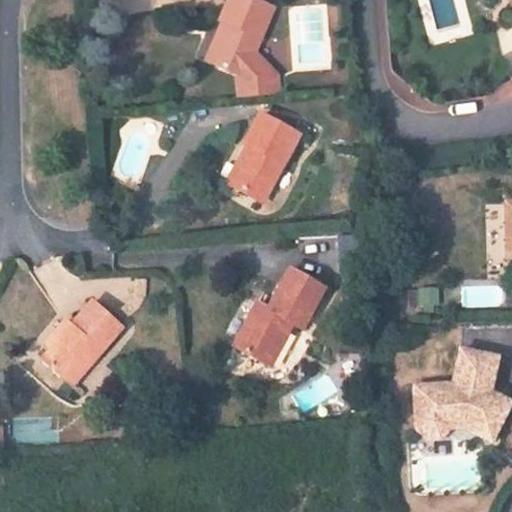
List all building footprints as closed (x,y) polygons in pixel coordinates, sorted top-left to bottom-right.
[(240,84),(245,9),(203,6),(201,39),(208,40),(205,82),(240,84)] [(201,39),(198,81),(205,82),(208,40),(201,39)] [(304,141),(265,123),(250,153),(258,157),(240,194),(271,210),(304,141)] [(250,153),(232,190),(240,194),(258,157),(250,153)] [(511,213),(497,215),(501,269),(511,268),(511,213)] [(357,261),(357,235),(339,235),(339,261),(357,261)] [(302,324),(321,282),(286,266),(268,306),(254,299),(233,346),(272,363),(292,320),(302,324)] [(416,305),(439,305),(439,287),(416,288),(416,305)] [(47,353),(36,368),(65,391),(116,330),(87,306),(66,331),(60,327),(41,349),(47,353)] [(407,402),(410,435),(421,444),(434,443),(444,431),(460,430),(470,435),(471,438),(490,447),(505,415),(484,405),(490,370),(453,364),(447,398),(407,402)] [(12,416),(12,443),(57,444),(57,417),(12,416)] [(411,444),(423,455),(434,453),(444,442),(458,441),(487,454),(490,447),(471,438),(470,435),(460,430),(444,431),(434,443),(421,444),(410,435),(411,444)]
